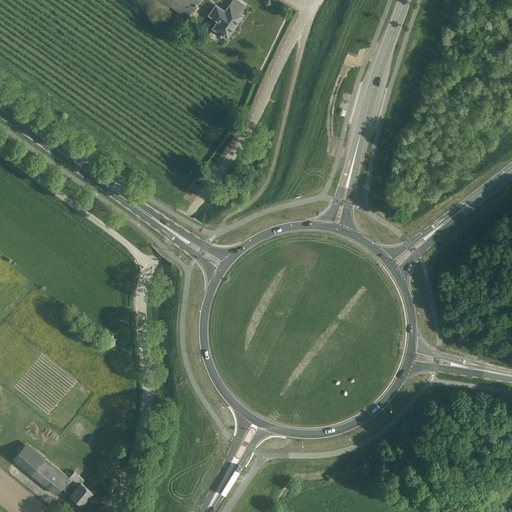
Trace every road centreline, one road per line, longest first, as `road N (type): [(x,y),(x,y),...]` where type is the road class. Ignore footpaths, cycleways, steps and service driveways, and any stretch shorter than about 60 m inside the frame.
road 1 (unclassified): [(151,266),(239,144),(315,0)]
road 2 (unclassified): [(121,511),(149,400),(140,289),(151,266)]
road 3 (primary): [(177,237),(0,109)]
road 4 (unclassified): [(0,152),(151,266)]
road 5 (tertiary): [(351,168),(405,0)]
road 6 (primary): [(275,429),(313,434),(359,421),(403,371)]
road 7 (primary): [(213,286),(204,348),(240,410)]
